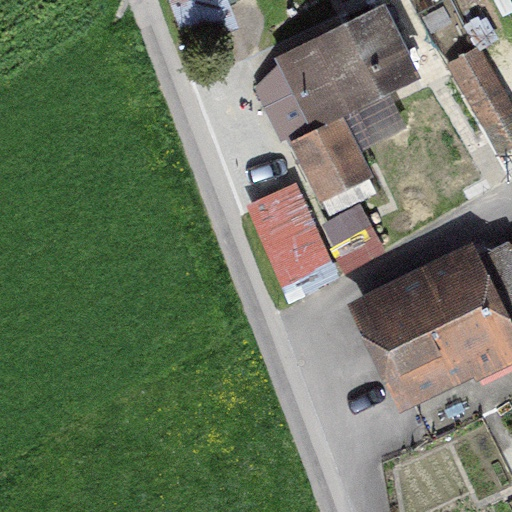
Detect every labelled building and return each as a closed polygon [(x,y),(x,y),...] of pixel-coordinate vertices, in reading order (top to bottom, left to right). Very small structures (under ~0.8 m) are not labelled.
[(282,59),(291,78),(264,91),(286,137),(413,75),(381,10),(282,59)] [(499,154),(511,146),(511,101),(478,43),(445,62),(499,154)] [(369,170),(343,121),(296,145),(322,195),(369,170)] [(246,201),(288,299),(306,292),(305,289),(386,255),(363,202),(315,222),(297,179),(246,201)] [(511,258),(507,249),(370,311),(404,387),(507,340),(510,347),(511,345),(511,258)]
